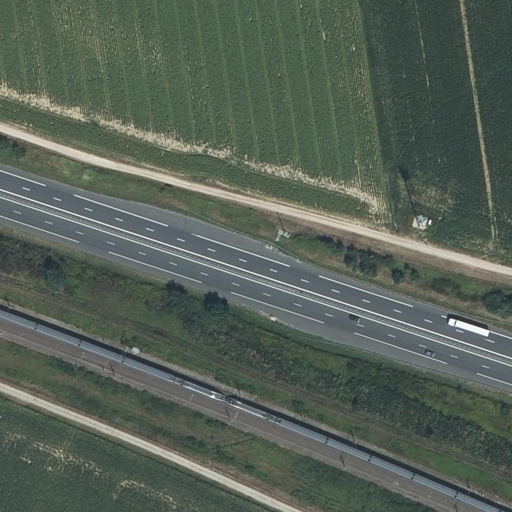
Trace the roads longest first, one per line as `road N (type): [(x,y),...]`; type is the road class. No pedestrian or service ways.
road 1 (motorway): [(511,348),(0,179)]
road 2 (motorway): [(0,207),(511,376)]
road 3 (track): [(511,286),(343,242),(0,119)]
road 4 (track): [(293,511),(0,385)]
